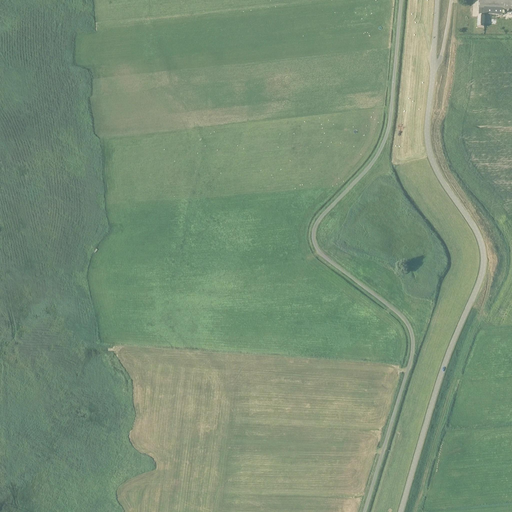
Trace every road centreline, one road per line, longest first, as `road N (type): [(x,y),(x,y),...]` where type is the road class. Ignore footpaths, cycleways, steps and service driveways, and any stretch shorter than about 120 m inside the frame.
road 1 (unclassified): [(364,511),(411,334),(401,317),(318,252),(312,232),(386,136),(400,0)]
road 2 (tertiary): [(400,511),(437,383),(483,265),(480,241),(427,146),(436,0)]
